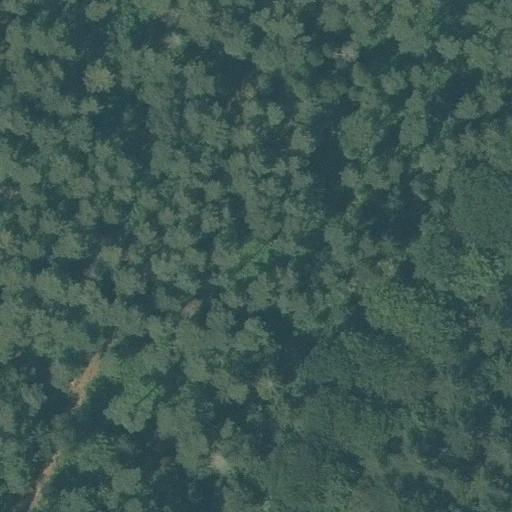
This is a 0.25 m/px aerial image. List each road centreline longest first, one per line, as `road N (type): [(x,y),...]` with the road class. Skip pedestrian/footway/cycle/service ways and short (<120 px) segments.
road 1 (track): [(403,393),(511,228)]
road 2 (track): [(292,511),(403,393)]
